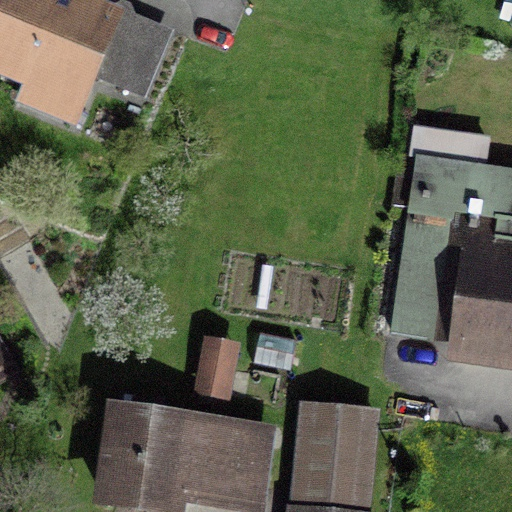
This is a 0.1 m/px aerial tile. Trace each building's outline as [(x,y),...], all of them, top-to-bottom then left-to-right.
[(88,9),(66,0),(0,0),(0,69),(28,80),(30,75),(89,98),(93,88),(120,21),(88,9)] [(120,21),(93,88),(136,105),(163,39),(120,21)] [(511,268),(452,260),(436,368),(511,379),(511,268)] [(233,357),(200,351),(191,406),(223,411),(233,357)] [(0,387),(12,380),(0,360),(0,387)] [(253,511),(264,439),(99,416),(85,511),(169,511),(170,509),(190,511),(253,511)] [(365,511),(375,425),(297,417),(286,511),(365,511)]
